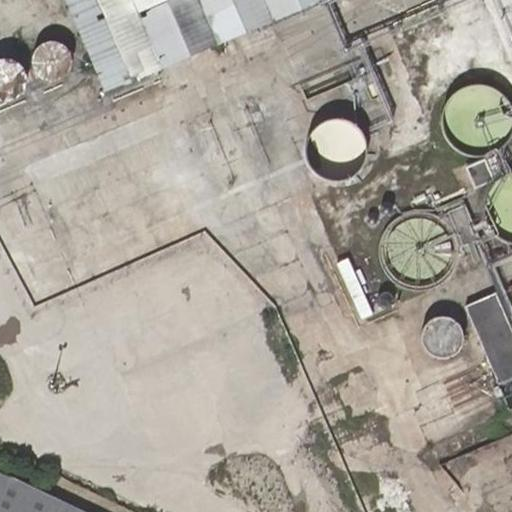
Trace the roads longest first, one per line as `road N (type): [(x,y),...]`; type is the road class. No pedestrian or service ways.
road 1 (unknown): [(0,164),(386,0)]
road 2 (unknown): [(354,366),(252,58)]
